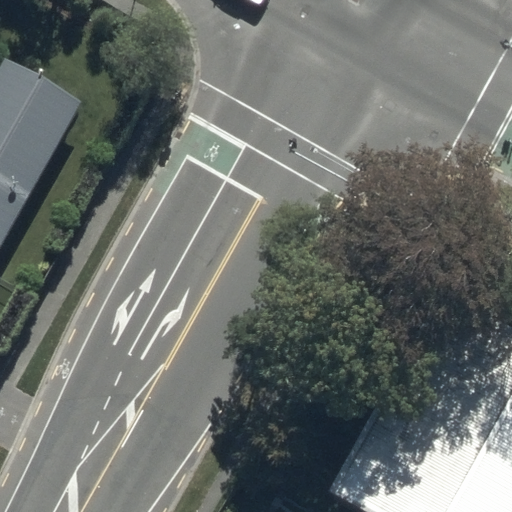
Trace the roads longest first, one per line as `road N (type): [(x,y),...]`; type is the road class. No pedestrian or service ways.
road 1 (tertiary): [(348,3),(65,511)]
road 2 (primary): [(348,3),(511,94)]
